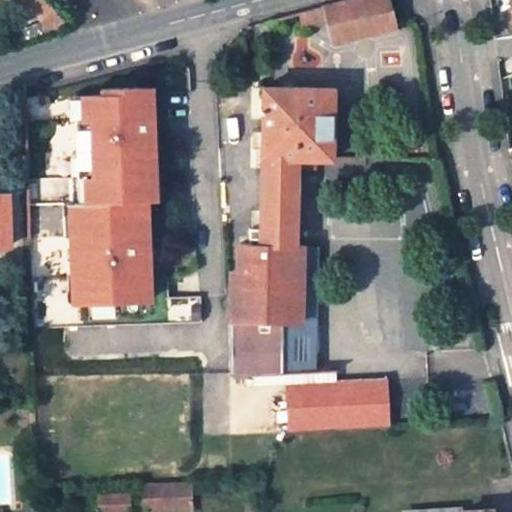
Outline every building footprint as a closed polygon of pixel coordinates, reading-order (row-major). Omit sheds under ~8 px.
[(388,0),(349,0),(327,6),(330,23),(334,42),(395,27),(388,0)] [(302,29),(330,23),(327,6),(274,20),(276,30),(301,24),(302,29)] [(287,246),(296,246),(298,168),(307,168),(307,159),(332,159),(332,88),(264,86),(261,246),(239,245),(239,322),(273,322),(273,292),(293,292),(292,264),(287,264),(287,246)] [(146,134),(144,88),(94,88),(94,94),(76,94),(76,96),(76,122),(84,122),(86,173),(78,173),(78,201),(71,201),(72,234),(64,234),(65,276),(73,276),(73,301),(144,300),(144,268),(135,269),(135,256),(143,256),(142,229),(134,229),(134,216),(142,216),(141,200),(149,200),(147,155),(140,155),(140,144),(139,134),(146,134)] [(345,158),(356,159),(356,146),(346,146),(345,158)] [(142,229),(142,216),(134,216),(134,229),(142,229)] [(273,292),(273,322),(298,323),(303,323),(303,246),(296,246),(287,246),(287,264),(292,264),(293,292),(273,292)] [(144,268),(143,256),(135,256),(135,269),(144,268)] [(239,322),(232,322),(232,377),(301,374),(298,323),(273,322),(239,322)] [(336,373),(256,377),(256,386),(284,385),(337,383),(336,373)] [(285,434),(385,430),(381,381),(337,383),(284,385),(285,425),(285,434)] [(192,511),(191,482),(155,483),(156,511),(192,511)] [(98,491),(97,510),(129,511),(129,491),(98,491)]
